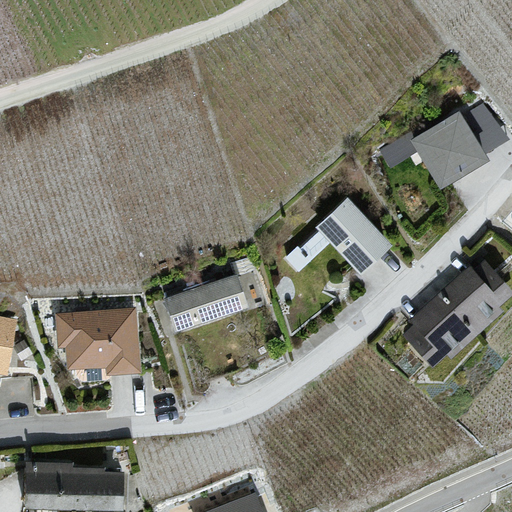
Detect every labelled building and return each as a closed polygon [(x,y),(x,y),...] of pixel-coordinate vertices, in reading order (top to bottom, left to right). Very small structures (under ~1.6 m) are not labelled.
[(440,183),(448,178),(483,156),(471,135),(460,118),(457,113),(414,139),(440,183)] [(331,237),(359,267),(385,243),(346,201),(320,225),(322,227),(331,237)] [(296,248),(287,257),(297,268),(307,259),(296,248)] [(473,277),(465,268),(470,264),(462,256),(401,311),(409,319),(413,315),(421,324),(410,334),(430,356),(445,342),(450,347),(493,308),(489,303),(504,289),(484,267),(473,277)] [(245,304),(235,275),(217,282),(216,278),(185,288),(184,286),(163,292),(175,327),(190,322),(205,317),(245,304)] [(136,365),(135,359),(133,324),(130,325),(129,312),(111,313),(111,311),(76,314),(76,316),(62,317),(64,341),(71,340),(73,363),(76,362),(77,374),(80,378),(84,380),(107,378),(110,375),(112,371),(112,367),(136,365)] [(0,380),(1,381),(12,322),(0,320),(0,380)] [(30,461),(30,468),(29,483),(36,483),(35,502),(56,503),(56,510),(67,511),(115,511),(116,471),(103,471),(103,467),(70,466),(70,462),(30,461)] [(258,511),(253,496),(212,511),(258,511)]
